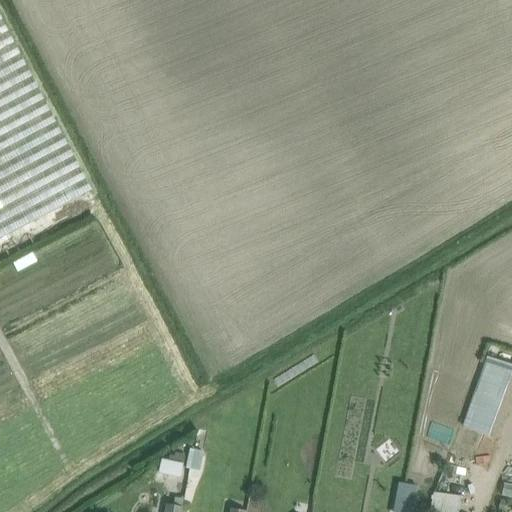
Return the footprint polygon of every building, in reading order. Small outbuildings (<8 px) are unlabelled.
[(0,237),(90,191),(0,16),(0,237)] [(511,366),(489,358),(464,427),(467,428),(497,439),(498,439),(511,401),(511,366)] [(191,448),(187,468),(199,470),(203,451),(191,448)] [(159,474),(180,479),(185,455),(176,453),(175,456),(164,454),(159,474)] [(401,484),(395,511),(412,511),(417,487),(407,485),(401,484)] [(436,491),(431,511),(456,511),(460,497),(436,491)] [(168,503),(165,511),(182,511),(185,499),(177,498),(175,505),(168,503)]
